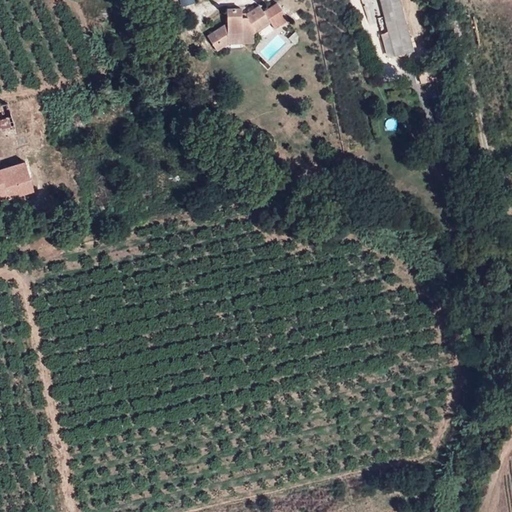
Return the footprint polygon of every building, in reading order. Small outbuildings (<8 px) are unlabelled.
[(380,0),(395,55),(413,50),(399,0),(380,0)] [(240,32),(241,42),(253,42),(253,32),(270,21),(275,28),(288,19),(277,2),(263,11),(259,5),(254,8),(255,11),(251,14),(249,11),(246,13),(246,17),(241,17),(241,14),(241,8),(226,8),(227,23),(206,35),(216,50),(223,45),(220,41),(226,36),(227,32),(240,32)] [(260,34),(264,39),(275,31),(271,25),(260,34)] [(228,42),(241,42),(240,32),(227,32),(226,36),(220,41),(223,45),(228,42)] [(7,102),(0,104),(0,128),(4,127),(14,125),(13,122),(10,111),(7,102)] [(27,106),(10,111),(13,122),(31,116),(27,106)] [(14,125),(4,127),(6,136),(16,133),(14,125)] [(6,167),(13,164),(10,153),(9,148),(2,151),(6,167)] [(13,164),(24,160),(27,159),(23,149),(10,153),(13,164)] [(0,200),(33,190),(24,160),(13,164),(6,167),(0,168),(0,200)] [(144,176),(153,174),(149,160),(141,162),(144,176)]
